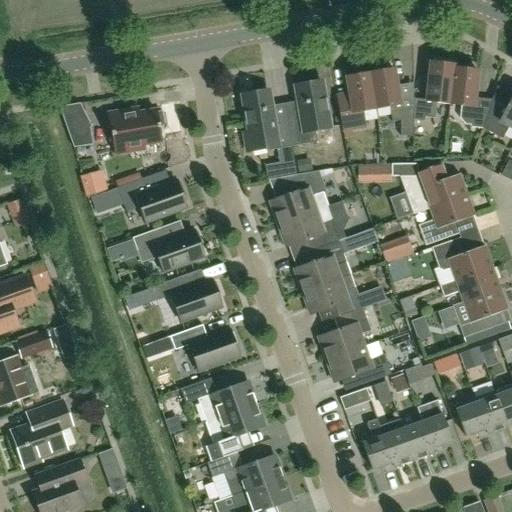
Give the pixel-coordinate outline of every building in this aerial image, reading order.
[(413,120),(424,122),(425,118),(435,119),(437,103),(450,104),(454,66),(453,65),(453,62),(433,59),(432,63),(431,63),(426,100),(413,99),(413,109),(413,120)] [(462,106),(461,118),(466,124),(472,125),(471,127),(483,128),(491,106),(492,101),(475,99),(478,71),(474,71),(473,68),(464,67),(463,69),(455,68),(455,66),(454,66),(450,104),(462,106)] [(376,109),(390,107),(392,123),(400,121),(401,136),(413,136),(413,120),(413,109),(401,109),(394,69),(388,71),(385,68),(377,69),(375,73),(370,74),(376,109)] [(349,92),(336,95),(343,131),(365,127),(362,112),(376,109),(370,74),(364,75),(361,72),(354,73),(352,77),(347,78),(349,92)] [(302,119),(288,121),(292,147),(317,143),(315,131),(330,128),(321,82),(296,86),(302,119)] [(267,151),(292,147),(288,121),(274,124),(268,91),(243,96),(249,134),(246,134),(246,133),(244,133),(248,152),(249,152),(249,150),(267,147),(267,151)] [(509,127),(511,129),(511,97),(504,113),(491,106),(483,128),(483,129),(502,139),(509,127)] [(157,113),(157,111),(125,116),(124,111),(108,114),(115,154),(131,152),(130,147),(162,141),(160,127),(164,126),(162,112),(157,113)] [(88,128),(68,131),(74,148),(75,148),(90,145),(91,145),(88,128)] [(392,165),(392,177),(399,177),(418,177),(418,173),(417,164),(392,165)] [(413,215),(429,209),(467,195),(460,174),(448,179),(442,164),(418,173),(418,177),(399,177),(413,215)] [(110,170),(90,175),(95,197),(115,193),(110,170)] [(270,202),(278,225),(327,207),(323,193),(326,192),(319,172),(288,177),(294,193),(270,202)] [(143,178),(117,188),(126,212),(140,207),(145,223),(186,208),(182,196),(185,195),(180,183),(177,184),(177,181),(148,192),(143,178)] [(475,216),(467,195),(429,209),(433,221),(418,226),(426,246),(454,236),(450,225),(475,216)] [(7,205),(15,229),(30,224),(21,200),(7,205)] [(369,203),(354,208),(360,222),(375,217),(369,203)] [(339,241),(331,219),(327,207),(278,225),(286,247),(311,239),(314,250),(339,241)] [(161,228),(132,238),(141,263),(158,257),(163,272),(204,258),(200,246),(202,245),(198,233),(195,234),(194,231),(166,241),(161,228)] [(485,246),(461,255),(455,240),(431,248),(439,269),(444,271),(450,269),(455,280),(493,267),(485,246)] [(294,269),(302,292),(340,279),(350,275),(351,275),(339,241),(314,250),(318,261),(294,269)] [(417,241),(389,250),(394,265),(422,257),(417,241)] [(455,281),(440,286),(444,298),(459,292),(463,303),(501,289),(493,267),(455,280),(455,281)] [(350,275),(340,279),(302,292),(310,315),(318,313),(321,324),(339,318),(363,309),(355,287),(350,275)] [(0,333),(18,327),(11,306),(33,298),(25,276),(0,284),(0,333)] [(179,278),(152,287),(157,301),(171,296),(181,322),(222,308),(217,296),(220,295),(216,283),(213,284),(212,281),(183,291),(179,278)] [(463,303),(452,307),(464,338),(487,330),(484,319),(508,310),(501,289),(463,303)] [(136,294),(124,298),(128,311),(140,307),(136,294)] [(411,297),(399,301),(405,319),(417,315),(411,297)] [(326,360),(364,347),(360,335),(371,331),(363,309),(339,318),(342,329),(318,337),(326,360)] [(423,316),(410,320),(417,341),(430,336),(423,316)] [(196,328),(170,337),(175,350),(189,346),(199,372),(239,357),(235,346),(238,345),(233,332),(231,333),(230,331),(201,341),(196,328)] [(52,347),(47,333),(17,344),(22,358),(52,347)] [(511,335),(498,340),(503,353),(511,349),(511,335)] [(362,386),(391,375),(384,355),(369,360),(364,347),(326,360),(334,383),(359,374),(362,386)] [(478,348),(459,354),(465,370),(483,364),(478,348)] [(15,358),(0,363),(0,398),(2,405),(29,396),(38,392),(28,366),(19,369),(15,358)] [(211,379),(180,389),(186,404),(199,399),(207,421),(218,418),(256,404),(248,382),(216,393),(211,379)] [(385,382),(374,386),(376,394),(388,390),(385,382)] [(511,385),(494,391),(507,428),(511,425),(511,385)] [(370,401),(366,389),(358,391),(362,403),(370,401)] [(475,399),(488,436),(489,436),(488,434),(507,428),(494,391),(475,399)] [(475,399),(454,406),(465,437),(476,433),(479,440),(488,436),(475,399)] [(12,433),(24,467),(41,460),(40,458),(66,448),(58,426),(71,422),(63,401),(26,415),(30,426),(12,433)] [(434,456),(443,452),(441,446),(452,442),(437,401),(416,409),(421,422),(422,422),(434,456)] [(218,418),(207,421),(215,444),(205,447),(209,459),(252,444),(248,432),(264,427),(256,404),(218,418)] [(380,427),(377,419),(377,420),(395,470),(395,468),(414,461),(402,429),(398,420),(380,427)] [(361,439),(372,471),(383,467),(385,473),(395,470),(377,420),(367,423),(371,435),(361,439)] [(402,429),(414,461),(433,454),(433,456),(434,456),(422,422),(421,422),(402,429)] [(106,481),(119,477),(110,451),(97,456),(106,481)] [(227,484),(231,496),(282,478),(274,456),(242,467),(237,453),(207,463),(212,478),(223,474),(227,484)] [(40,491),(33,493),(40,511),(62,511),(81,505),(72,480),(85,476),(79,460),(34,476),(40,491)] [(290,501),(282,478),(231,496),(236,511),(277,511),(275,506),(290,501)]
